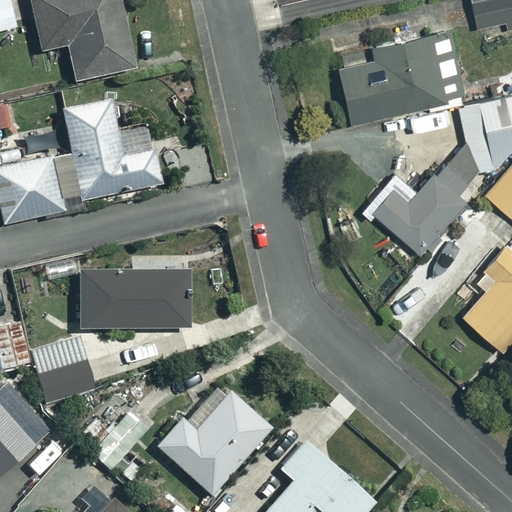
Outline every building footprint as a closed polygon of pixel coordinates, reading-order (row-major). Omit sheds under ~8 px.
[(0,0),(0,26),(10,25),(5,0),(0,0)] [(126,64),(113,0),(22,0),(33,47),(59,41),(67,77),(126,64)] [(511,16),(511,0),(468,0),(474,25),(511,16)] [(332,58),(345,118),(424,100),(425,105),(460,97),(445,33),(426,37),(424,27),(367,40),(369,49),(332,58)] [(511,88),(455,102),(469,169),(489,165),(511,138),(511,88)] [(0,126),(1,127),(0,123),(0,219),(57,207),(56,200),(154,179),(148,146),(115,153),(103,95),(54,105),(63,149),(0,162),(0,126)] [(511,155),(482,191),(511,216),(511,155)] [(362,202),(423,253),(476,189),(437,157),(407,193),(385,174),(362,202)] [(511,326),(511,249),(501,240),(477,268),(487,276),(458,310),(497,344),(511,326)] [(179,266),(71,268),(72,324),(180,323),(179,266)] [(0,366),(24,361),(5,271),(0,271),(0,366)] [(88,387),(76,339),(27,351),(39,399),(88,387)] [(265,423),(216,379),(177,422),(173,419),(151,443),(204,491),(265,423)] [(120,452),(86,421),(70,439),(104,469),(120,452)] [(354,511),(368,497),(300,436),(274,466),(285,476),(253,511),(354,511)] [(126,511),(109,495),(93,511),(126,511)]
